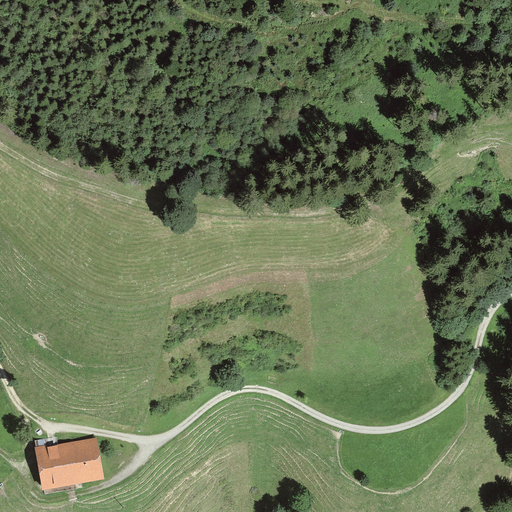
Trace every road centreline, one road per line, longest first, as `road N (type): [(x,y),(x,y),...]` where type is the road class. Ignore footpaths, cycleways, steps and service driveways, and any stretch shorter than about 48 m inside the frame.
road 1 (track): [(0,372),(37,419),(135,440),(168,435),(229,392),(252,388),(339,424),(378,430),(446,404),(466,380),(488,314),(511,291)]
road 2 (track): [(300,0),(511,24)]
road 3 (track): [(172,0),(226,25),(256,29),(340,17),(357,0)]
road 4 (track): [(156,439),(115,479),(48,500),(0,450)]
